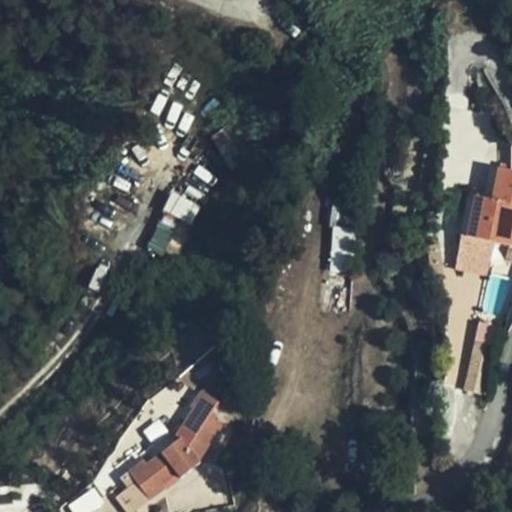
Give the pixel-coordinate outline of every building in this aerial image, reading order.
[(487,186),(495,154),(486,151),(478,184),(487,186)] [(511,158),(495,154),(487,186),(478,184),(468,182),(459,221),(483,227),(500,232),(511,235),(511,158)] [(450,219),(459,221),(468,182),(459,179),(450,219)] [(459,221),(450,219),(443,249),(476,257),(483,227),(459,221)] [(199,224),(188,261),(206,265),(216,229),(199,224)] [(511,235),(500,232),(497,248),(511,251),(511,235)] [(114,500),(123,511),(136,511),(164,493),(162,490),(177,478),(180,482),(199,468),(197,465),(200,463),(222,429),(214,424),(216,420),(213,417),(219,408),(200,396),(191,411),(193,413),(174,442),(176,445),(146,468),(143,464),(128,476),(135,485),(126,492),(114,500)] [(363,447),(313,454),(321,504),(370,496),(363,447)] [(135,485),(128,476),(119,483),(126,492),(135,485)]
